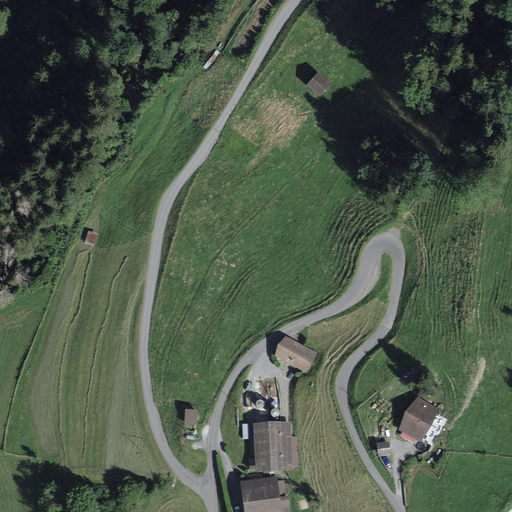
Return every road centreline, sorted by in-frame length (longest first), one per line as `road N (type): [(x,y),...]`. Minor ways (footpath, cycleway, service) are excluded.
road 1 (unclassified): [(212,491),(212,434),(241,364),(275,336),(350,298),(374,249),(388,242),(398,255),(390,314),(349,366),(342,397),(364,456),(400,511)]
road 2 (unclassified): [(212,491),(170,461),(149,399),(144,355),(162,218),(297,0)]
